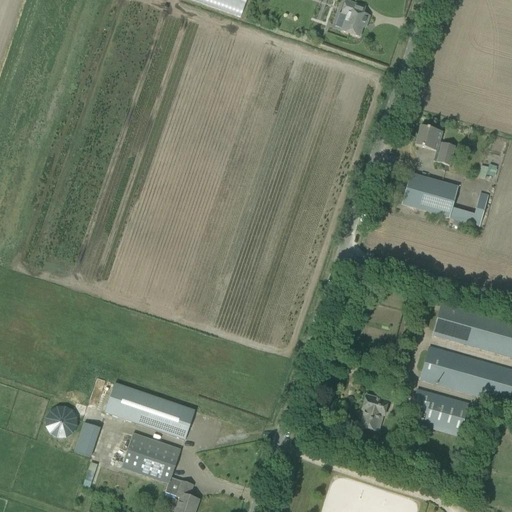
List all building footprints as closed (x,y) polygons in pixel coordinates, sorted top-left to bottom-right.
[(188,0),(240,19),(246,0),(188,0)] [(363,15),(365,8),(345,2),(341,14),(347,16),(341,32),(359,38),(363,24),(366,25),(369,17),(363,15)] [(420,127),(414,146),(439,153),(436,163),(449,167),(454,148),(439,143),(442,133),(420,127)] [(494,178),(497,168),(488,166),(488,169),(480,167),(477,178),(485,181),(486,176),(494,178)] [(409,175),(401,205),(449,219),(453,220),(459,222),(479,227),(488,197),(479,194),(475,212),(474,215),(465,213),(451,209),(457,189),(409,175)] [(432,336),(511,358),(511,323),(441,303),(432,336)] [(419,381),(511,407),(511,370),(428,348),(419,381)] [(184,441),(194,412),(114,385),(104,414),(184,441)] [(426,415),(422,428),(459,439),(468,404),(416,390),(411,410),(426,415)] [(360,428),(369,430),(374,432),(379,416),(383,417),(387,402),(365,396),(361,411),(364,412),(360,428)] [(73,452),(90,458),(100,429),(83,423),(73,452)] [(121,468),(168,484),(170,479),(179,451),(132,435),(121,468)] [(170,479),(168,484),(165,494),(175,497),(180,499),(175,511),(194,511),(198,501),(188,497),(192,486),(181,482),(170,479)]
